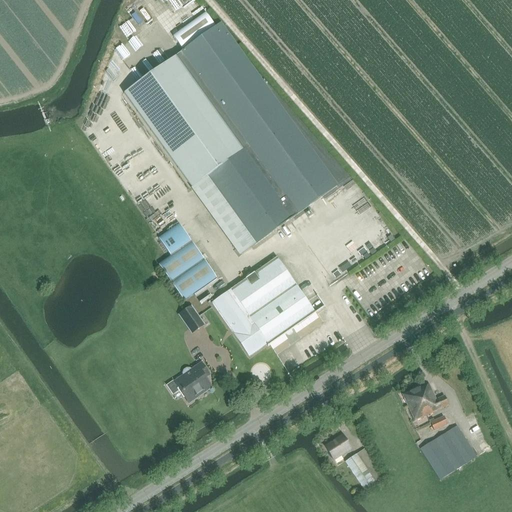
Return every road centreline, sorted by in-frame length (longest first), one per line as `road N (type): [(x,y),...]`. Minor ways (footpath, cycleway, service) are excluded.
road 1 (tertiary): [(117,511),(511,262)]
road 2 (track): [(207,0),(462,294)]
